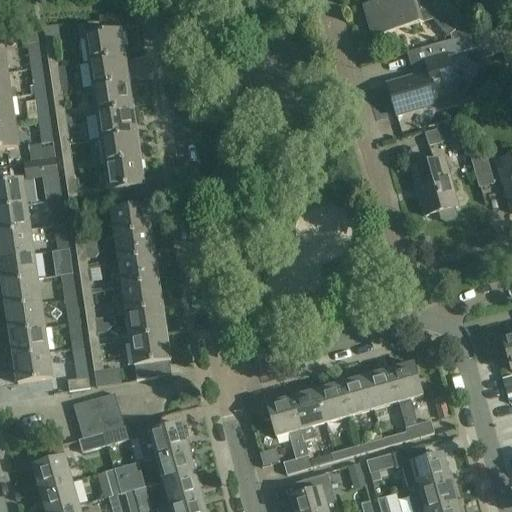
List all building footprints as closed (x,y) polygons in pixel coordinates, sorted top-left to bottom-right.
[(441,6),(439,3),(415,10),(412,0),(393,0),(363,9),(372,38),(372,39),(425,23),(433,21),(447,39),(466,22),(448,1),(441,6)] [(81,40),(86,39),(89,65),(126,60),(122,34),(100,37),(98,26),(80,29),(81,40)] [(43,29),(49,71),(59,70),(55,42),(62,41),(60,27),(43,29)] [(478,50),(489,59),(505,54),(499,32),(476,38),(476,36),(407,56),(414,80),(386,87),(395,117),(438,105),(435,94),(454,89),(446,60),(478,50)] [(27,46),(31,72),(43,70),(39,44),(27,46)] [(126,60),(89,65),(93,91),(129,86),(126,60)] [(62,66),(63,85),(87,85),(86,65),(62,66)] [(34,96),(46,95),(43,70),(31,72),(34,96)] [(63,95),(59,70),(49,71),(53,97),(63,95)] [(7,75),(0,76),(0,101),(10,100),(7,75)] [(129,86),(93,91),(97,117),(133,111),(129,86)] [(34,96),(38,121),(50,119),(46,95),(34,96)] [(67,121),(63,95),(53,97),(57,123),(67,121)] [(10,100),(0,101),(0,126),(14,125),(10,100)] [(133,111),(97,117),(101,142),(137,137),(133,111)] [(50,119),(38,121),(42,145),(29,147),(31,163),(56,159),(50,119)] [(17,138),(37,137),(36,120),(16,121),(17,138)] [(71,147),(67,121),(57,123),(61,148),(71,147)] [(14,125),(0,126),(0,152),(17,150),(14,125)] [(429,147),(465,138),(461,125),(426,134),(429,147)] [(137,137),(101,142),(104,168),(141,163),(137,137)] [(74,173),(71,147),(61,148),(65,174),(74,173)] [(470,156),(480,191),(495,186),(485,152),(470,156)] [(511,158),(496,163),(511,217),(511,216),(511,158)] [(443,161),(410,171),(424,218),(457,209),(443,161)] [(141,163),(104,168),(108,194),(145,189),(141,163)] [(57,165),(35,167),(26,169),(27,181),(46,178),(50,203),(62,201),(57,165)] [(74,173),(65,174),(70,209),(80,207),(74,173)] [(0,210),(26,206),(23,182),(0,184),(0,210)] [(54,228),(66,226),(62,201),(50,203),(54,228)] [(26,206),(0,210),(0,236),(30,232),(26,206)] [(114,239),(151,234),(148,208),(111,213),(114,239)] [(75,245),(84,243),(81,217),(71,218),(75,245)] [(66,226),(54,228),(58,253),(70,251),(66,226)] [(0,261),(34,256),(30,232),(0,236),(0,261)] [(151,234),(114,239),(118,265),(155,260),(151,234)] [(88,269),(84,243),(75,245),(79,271),(88,269)] [(70,251),(58,253),(61,278),(73,276),(70,251)] [(0,271),(2,287),(37,281),(34,256),(0,261),(0,271)] [(155,260),(118,265),(122,291),(159,285),(155,260)] [(79,271),(83,297),(92,295),(88,269),(79,271)] [(73,276),(61,278),(65,302),(77,300),(73,276)] [(6,310),(41,305),(37,281),(2,287),(6,310)] [(159,285),(122,291),(126,317),(163,311),(159,285)] [(96,321),(92,295),(83,297),(87,322),(96,321)] [(77,300),(65,302),(68,327),(81,325),(77,300)] [(9,336),(44,330),(41,305),(6,310),(9,336)] [(130,343),(166,337),(163,311),(126,317),(130,343)] [(87,322),(91,349),(100,347),(96,321),(87,322)] [(81,325),(68,327),(72,352),(84,350),(81,325)] [(9,336),(13,361),(48,355),(44,330),(9,336)] [(166,337),(130,343),(136,384),(158,381),(156,365),(170,363),(166,337)] [(511,338),(502,341),(511,375),(511,374),(511,338)] [(100,347),(91,349),(94,374),(104,372),(100,347)] [(84,350),(72,352),(76,381),(67,382),(69,393),(90,390),(89,378),(84,350)] [(48,355),(13,361),(17,386),(52,381),(48,355)] [(418,426),(411,402),(423,399),(413,366),(389,373),(398,406),(405,430),(418,426)] [(365,380),(374,413),(398,406),(389,373),(365,380)] [(340,387),(350,420),(374,413),(365,380),(340,387)] [(316,393),(326,427),(350,420),(340,387),(316,393)] [(326,427),(316,393),(292,400),(304,444),(316,441),(313,430),(326,427)] [(115,396),(95,402),(98,413),(119,407),(115,396)] [(451,398),(432,398),(432,420),(451,420),(451,398)] [(267,407),(268,410),(265,411),(263,415),(265,421),(268,423),(271,422),(277,440),(289,437),(295,461),(284,464),(287,477),(312,470),(310,461),(309,457),(308,458),(304,444),(292,400),(267,407)] [(98,413),(95,402),(74,408),(77,419),(98,413)] [(98,413),(101,424),(122,418),(119,407),(98,413)] [(101,424),(98,413),(77,419),(81,430),(101,424)] [(126,430),(122,418),(101,424),(104,435),(105,436),(126,430)] [(406,434),(409,443),(434,436),(431,423),(418,426),(405,430),(406,434)] [(81,430),(84,442),(105,436),(104,435),(101,424),(81,430)] [(156,460),(188,451),(181,427),(149,436),(156,460)] [(126,430),(105,436),(108,448),(133,441),(130,429),(126,430)] [(382,441),(384,450),(409,443),(406,434),(382,441)] [(105,436),(84,442),(79,443),(83,455),(108,448),(105,436)] [(358,448),(360,457),(384,450),(382,441),(358,448)] [(360,457),(358,448),(333,455),(336,463),(360,457)] [(403,470),(410,494),(417,492),(449,482),(442,458),(427,462),(423,449),(393,457),(397,472),(403,470)] [(195,476),(188,451),(156,460),(163,485),(195,476)] [(310,461),(312,470),(336,463),(333,455),(310,461)] [(33,469),(40,494),(72,485),(65,460),(33,469)] [(114,471),(121,497),(125,496),(130,494),(123,469),(114,471)] [(121,497),(114,471),(105,474),(113,499),(118,498),(121,497)] [(370,476),(373,484),(382,482),(380,473),(370,476)] [(195,476),(163,485),(170,509),(202,500),(195,476)] [(414,511),(438,511),(456,507),(449,482),(417,492),(410,494),(414,511)] [(72,485),(40,494),(45,511),(67,511),(79,509),(72,485)] [(293,511),(328,511),(323,491),(290,501),(293,511)] [(130,494),(125,496),(129,511),(139,511),(134,493),(130,494)] [(121,511),(118,498),(113,499),(109,500),(111,511),(121,511)] [(377,501),(380,511),(390,511),(386,499),(377,501)] [(205,511),(202,500),(170,509),(159,511),(205,511)] [(361,506),(362,511),(372,511),(370,503),(361,506)]
